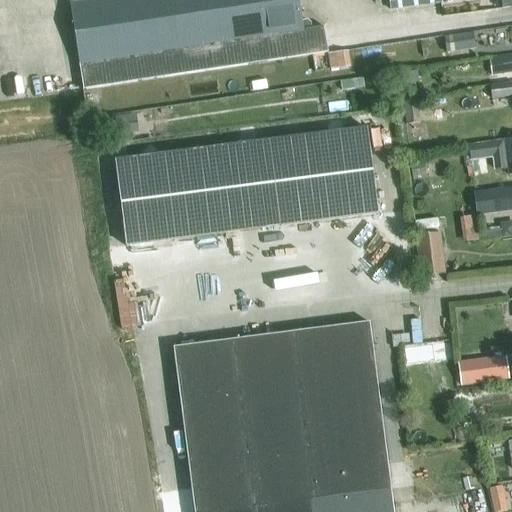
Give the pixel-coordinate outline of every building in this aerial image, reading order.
[(306,21),(301,22),(297,0),(97,0),(70,4),(83,90),(327,53),(323,27),(311,29),(310,24),(306,21)] [(439,0),(388,0),(390,12),(441,5),(439,0)] [(511,6),(511,0),(500,0),(502,8),(511,6)] [(472,33),(444,37),(446,54),(475,50),(472,33)] [(346,52),(328,54),(330,70),(348,68),(346,52)] [(511,55),(501,57),(503,73),(511,72),(511,55)] [(511,83),(490,86),(492,100),(511,96),(511,83)] [(403,103),(405,126),(420,124),(417,101),(403,103)] [(345,127),(377,125),(376,112),(344,113),(345,127)] [(136,113),(110,116),(113,137),(139,134),(136,113)] [(126,246),(378,214),(367,129),(115,161),(126,246)] [(411,168),(413,181),(426,179),(424,166),(411,168)] [(511,187),(473,193),(476,217),(511,212),(511,187)] [(414,237),(419,277),(445,274),(440,234),(414,237)] [(393,511),(369,323),(173,348),(194,511),(393,511)] [(481,362),(457,365),(461,387),(484,384),(481,362)] [(491,417),(511,415),(511,396),(489,399),(491,417)] [(496,511),(506,510),(502,486),(489,489),(493,511),(496,511)]
